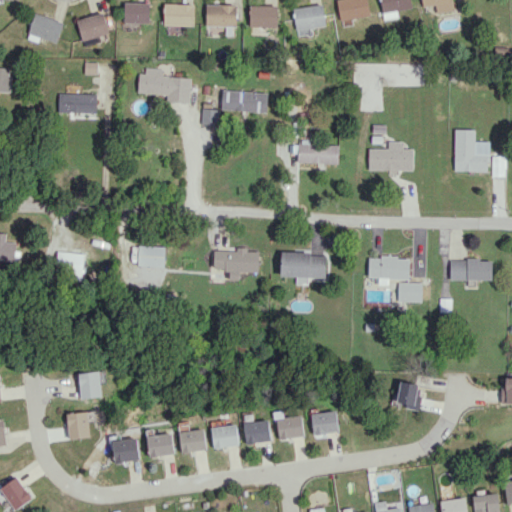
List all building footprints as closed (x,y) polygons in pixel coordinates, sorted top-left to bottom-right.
[(337,0),(341,20),(370,14),(367,0),(337,0)] [(380,0),(383,13),(413,7),(411,0),(380,0)] [(421,0),(422,5),(436,3),(437,12),(454,11),(452,0),(421,0)] [(124,22),(149,23),(149,3),(124,2),(124,22)] [(194,4),(164,3),(164,25),(194,25),(194,4)] [(206,25),(236,26),(236,4),(206,4),(206,25)] [(296,29),(325,26),(324,4),(294,7),(296,29)] [(277,6),(250,5),(249,26),(277,27),(277,6)] [(28,33),(56,43),(64,22),(35,12),(28,33)] [(77,18),(81,40),(108,34),(104,13),(77,18)] [(97,62),(85,62),(85,73),(96,73),(97,62)] [(0,66),(0,90),(10,91),(11,67),(0,66)] [(191,77),(163,76),(163,70),(139,69),(138,92),(166,94),(166,101),(190,102),(191,77)] [(267,111),(268,92),(222,90),(221,110),(267,111)] [(97,112),(97,93),(59,93),(58,111),(97,112)] [(220,109),(202,108),(201,124),(219,125),(220,109)] [(475,129),(455,129),(454,170),(488,171),(488,141),(474,141),(475,129)] [(338,163),(339,144),(298,143),(297,162),(338,163)] [(368,169),(412,170),(413,148),(368,148),(368,169)] [(0,259),(15,260),(16,241),(5,241),(6,232),(0,232),(0,259)] [(163,266),(164,246),(138,245),(137,265),(163,266)] [(214,249),(214,268),(230,269),(229,279),(239,279),(240,271),(259,271),(259,249),(238,249),(238,250),(214,249)] [(83,272),(83,252),(57,251),(56,272),(83,272)] [(326,253),(281,252),(281,276),(325,277),(326,253)] [(389,278),(409,279),(409,257),(368,256),(368,277),(378,277),(378,285),(388,285),(389,278)] [(449,259),(450,279),(492,279),(491,259),(449,259)] [(398,301),(422,301),(422,282),(398,282),(398,301)] [(107,383),(106,370),(79,373),(81,398),(102,396),(101,383),(107,383)] [(397,405),(419,408),(422,384),(400,381),(397,405)] [(66,413),(70,439),(91,436),(87,410),(66,413)] [(313,434),(338,431),(336,410),(311,412),(313,434)] [(278,438),(304,436),(302,415),(277,418),(278,438)] [(245,443),(271,440),(269,420),(244,422),(245,443)] [(212,426),(213,447),(239,445),(237,424),(212,426)] [(179,432),(182,453),(207,449),(204,428),(179,432)] [(174,453),(172,432),(146,435),(149,456),(174,453)] [(112,440),(114,462),(139,459),(137,437),(112,440)] [(0,487),(0,488),(15,510),(33,497),(18,475),(0,487)] [(473,494),(474,511),(499,511),(498,493),(473,494)] [(441,511),(466,511),(466,498),(441,499),(441,511)]
